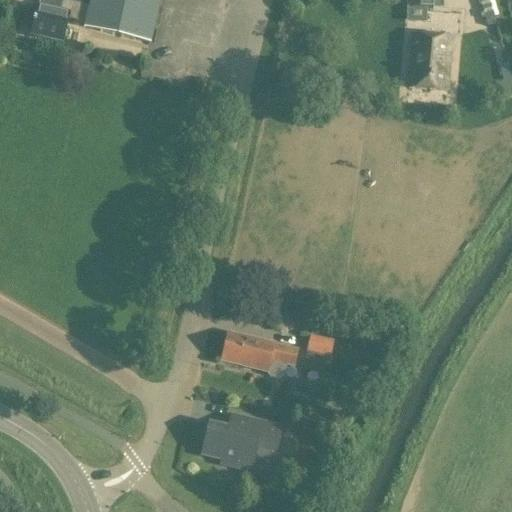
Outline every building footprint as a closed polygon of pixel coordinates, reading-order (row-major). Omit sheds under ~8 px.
[(62,0),(62,1),(57,0),(39,0),(37,9),(23,6),(19,26),(32,33),(31,37),(61,44),(67,18),(87,23),(89,23),(93,0),(62,0)] [(93,0),(89,23),(87,23),(86,29),(147,43),(157,0),(93,0)] [(433,9),(432,0),(406,0),(407,9),(433,9)] [(446,91),(450,40),(411,37),(407,88),(446,91)] [(293,370),(298,351),(227,335),(220,362),(267,373),(266,376),(268,379),(277,381),(284,376),(286,368),(293,370)] [(305,356),(328,362),(333,343),(310,337),(305,356)] [(251,469),(266,473),(271,451),(276,453),(281,431),(232,419),(229,432),(210,427),(209,432),(206,432),(203,444),(206,445),(203,456),(222,461),(221,465),(250,472),(251,469)] [(279,511),(292,511),(295,505),(285,501),(279,511)]
